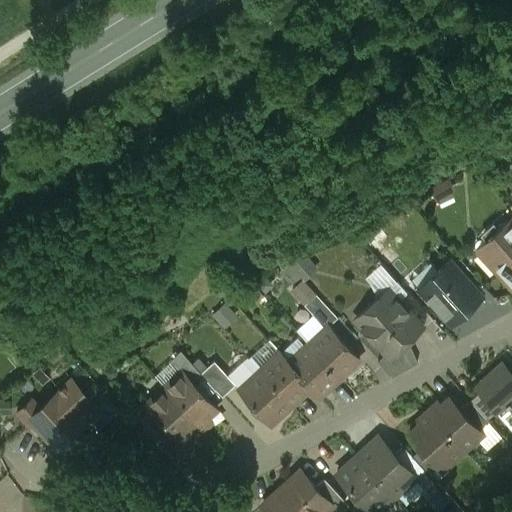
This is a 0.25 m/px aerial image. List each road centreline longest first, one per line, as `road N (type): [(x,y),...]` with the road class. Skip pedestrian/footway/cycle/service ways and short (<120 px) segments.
road 1 (residential): [(207,488),(511,327)]
road 2 (unknown): [(207,488),(107,312),(54,292),(0,307)]
road 3 (primary): [(182,0),(0,114)]
